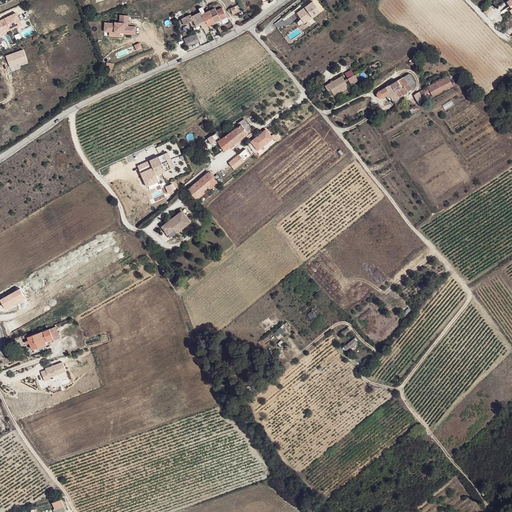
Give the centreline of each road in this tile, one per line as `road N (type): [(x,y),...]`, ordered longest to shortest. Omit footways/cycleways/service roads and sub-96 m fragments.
road 1 (track): [(486,504),(398,393),(469,291),(337,130)]
road 2 (tertiary): [(0,158),(69,113),(248,25)]
road 3 (residential): [(384,107),(337,130),(248,25)]
road 4 (track): [(0,391),(77,511)]
